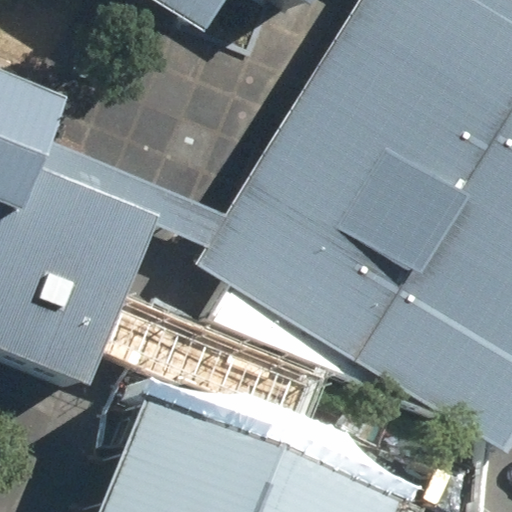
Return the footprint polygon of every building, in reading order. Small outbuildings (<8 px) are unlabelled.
[(18,164),(10,182),(136,232),(195,258),(185,273),(199,281),(217,292),(397,0),(353,0),(214,225),(24,147),(18,164)] [(110,0),(143,21),(154,28),(182,45),(211,0),(262,0),(270,5),(288,3),(292,0),(110,0)] [(511,10),(503,6),(492,0),(397,0),(217,292),(193,326),(389,407),(415,418),(442,436),(511,318),(511,10)] [(0,379),(66,406),(78,378),(89,350),(95,334),(102,317),(136,232),(10,182),(18,164),(24,147),(38,114),(0,98),(0,379)] [(511,318),(442,436),(490,465),(511,428),(511,318)] [(382,511),(385,505),(354,492),(269,459),(252,452),(237,446),(125,404),(82,511),(382,511)]
